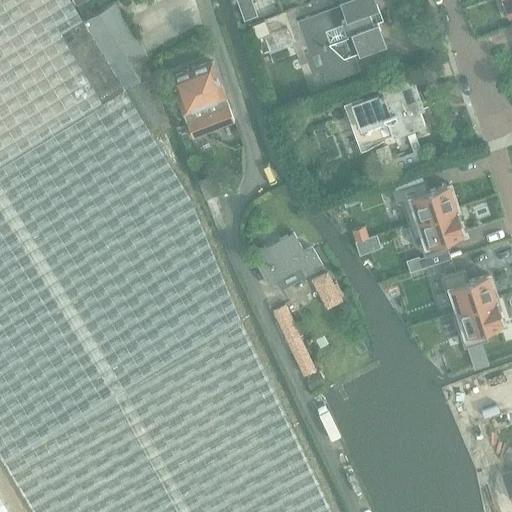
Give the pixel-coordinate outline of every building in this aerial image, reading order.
[(190,197),(148,129),(82,20),(69,0),(0,0),(0,459),(32,511),(331,511),(328,505),(286,419),(222,282),(190,197)] [(91,0),(86,0),(84,3),(89,11),(98,5),(96,1),(91,0)] [(251,0),(236,0),(243,19),(257,14),(251,0)] [(296,20),(307,50),(301,52),(309,73),(319,70),(323,82),(357,69),(352,53),(381,42),(368,7),(373,6),(370,0),(344,0),(345,2),(296,20)] [(511,0),(502,0),(508,16),(511,13),(511,0)] [(114,1),(82,20),(148,129),(163,120),(137,80),(139,63),(146,56),(114,1)] [(286,27),(263,36),(269,51),(291,43),(286,27)] [(211,61),(190,69),(212,128),(233,120),(211,61)] [(192,136),(212,128),(190,69),(169,77),(192,136)] [(381,137),(422,122),(405,76),(376,86),(377,91),(342,103),(359,151),(383,142),(381,137)] [(425,163),(414,132),(407,134),(413,151),(392,160),(387,146),(374,151),(384,177),(425,163)] [(242,171),(227,176),(232,189),(237,187),(242,175),(243,170),(242,171)] [(420,171),(391,182),(393,188),(422,179),(420,171)] [(393,188),(391,189),(396,202),(400,201),(408,223),(456,207),(448,183),(428,190),(424,178),(422,179),(393,188)] [(216,180),(199,186),(201,190),(204,198),(205,198),(220,192),(216,180)] [(363,191),(356,194),(361,209),(368,206),(363,191)] [(456,207),(408,223),(415,246),(420,245),(424,256),(447,249),(443,237),(464,230),(456,207)] [(364,224),(352,228),(356,240),(368,236),(364,224)] [(292,232),(251,255),(267,284),(274,280),(279,289),(322,265),(312,246),(302,251),(292,232)] [(355,241),(354,241),(359,253),(380,246),(376,234),(368,236),(356,240),(355,241)] [(416,255),(405,259),(409,271),(420,267),(416,255)] [(311,278),(326,307),(344,297),(328,268),(311,278)] [(463,268),(440,276),(444,289),(449,288),(456,309),(456,310),(496,297),(488,273),(467,280),(463,268)] [(456,309),(451,311),(463,347),(466,346),(473,368),(488,363),(481,341),(487,339),(483,327),(503,321),(496,297),(456,310),(456,309)] [(314,372),(282,303),(271,308),(302,377),(314,372)] [(320,371),(304,378),(310,389),(325,382),(320,371)] [(0,511),(14,511),(0,488),(0,511)]
